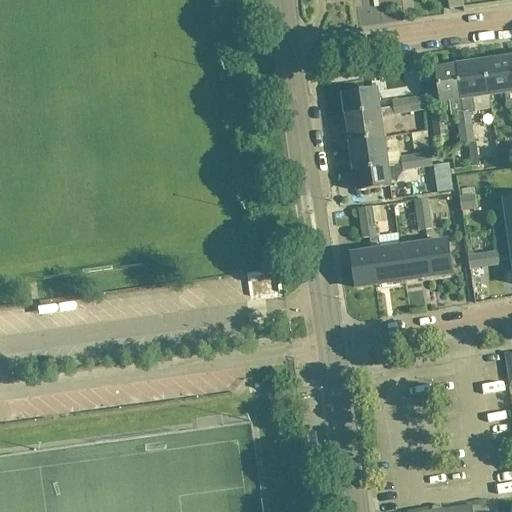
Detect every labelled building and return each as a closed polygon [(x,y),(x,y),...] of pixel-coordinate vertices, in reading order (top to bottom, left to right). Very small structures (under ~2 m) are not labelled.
[(448,0),(450,8),(464,6),(462,0),(448,0)] [(511,62),(483,65),(488,98),(503,96),(506,112),(511,111),(511,62)] [(488,98),(483,65),(455,69),(459,102),(461,117),(467,116),(474,115),(472,101),(488,98)] [(439,105),(459,102),(455,69),(435,72),(439,105)] [(379,113),(378,105),(376,93),(343,98),(346,118),(379,113)] [(407,103),(409,115),(424,113),(422,101),(407,103)] [(394,117),(409,115),(407,103),(393,105),(394,111),(394,117)] [(346,118),(350,146),(383,141),(381,126),(395,123),(394,117),(394,111),(379,113),(346,118)] [(446,137),(443,112),(431,113),(434,139),(446,137)] [(455,118),(458,132),(469,131),(467,116),(461,117),(455,118)] [(469,131),(458,132),(460,147),(472,145),(469,131)] [(402,167),(401,161),(400,155),(385,157),(383,141),(350,146),(354,174),(387,169),(402,167)] [(431,169),(430,157),(415,159),(417,171),(431,169)] [(402,173),(417,171),(415,159),(401,161),(402,167),(402,173)] [(387,169),(354,174),(357,194),(390,189),(387,169)] [(458,199),(460,213),(476,211),(474,197),(458,199)] [(414,204),(416,219),(428,217),(426,202),(414,204)] [(359,212),(361,227),(373,225),(371,210),(359,212)] [(430,232),(428,217),(416,219),(418,233),(430,232)] [(363,241),(369,240),(375,240),(373,225),(361,227),(363,241)] [(404,283),(399,251),(379,254),(378,247),(375,240),(369,240),(371,255),(376,287),(404,283)] [(447,244),(427,247),(432,279),(451,277),(447,244)] [(427,247),(399,251),(404,283),(432,279),(427,247)] [(481,256),(483,270),(498,268),(496,254),(481,256)] [(371,255),(351,258),(355,290),(376,287),(371,255)] [(468,273),(483,270),(481,256),(466,259),(468,273)]
